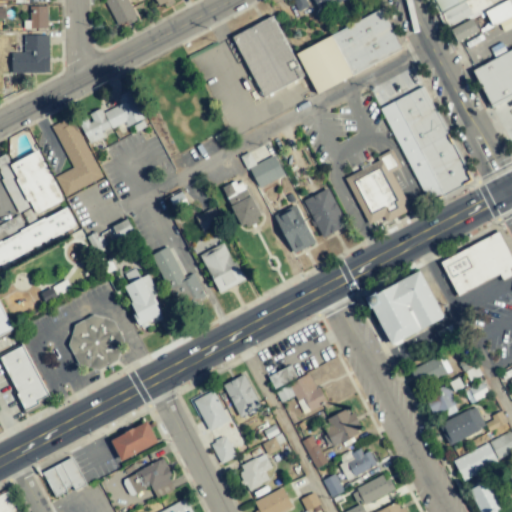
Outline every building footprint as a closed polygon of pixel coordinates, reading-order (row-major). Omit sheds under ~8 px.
[(137,19),(127,0),(104,0),(103,1),(118,29),(137,19)] [(154,0),(159,8),(177,1),(176,0),(154,0)] [(287,0),(294,13),(313,4),(317,12),(342,0),(287,0)] [(511,0),(433,0),(452,27),(468,15),(472,20),(484,12),(494,27),(511,15),(511,0)] [(47,6),(29,6),(29,29),(47,28),(47,6)] [(296,53),(316,93),(401,50),(381,10),(296,53)] [(271,15),(232,34),(263,95),(301,76),(271,15)] [(451,30),(458,43),(478,31),(471,18),(451,30)] [(49,72),(48,35),(23,36),(24,53),(11,53),(11,73),(49,72)] [(511,93),(511,50),(472,68),(488,104),(511,93)] [(427,203),(470,183),(426,87),(383,107),(427,203)] [(88,144),(104,137),(102,132),(125,122),(126,126),(144,118),(131,90),(117,97),(120,105),(102,113),(100,109),(87,115),(88,117),(78,122),(88,144)] [(66,195),(102,178),(72,116),(51,126),(71,168),(56,176),(66,195)] [(35,214),(63,201),(39,151),(9,164),(5,155),(0,157),(0,172),(11,196),(20,191),(26,204),(30,202),(35,214)] [(344,175),(366,225),(383,217),(385,222),(409,211),(391,172),(400,168),(393,153),(344,175)] [(284,175),(274,155),(248,169),(258,188),(284,175)] [(241,179),(221,188),(240,229),(260,219),(241,179)] [(321,238),(346,226),(328,188),(303,199),(321,238)] [(314,244),(296,205),(274,215),(292,254),(314,244)] [(195,216),(202,232),(221,224),(214,208),(195,216)] [(0,240),(0,264),(3,270),(9,266),(7,260),(45,243),(45,241),(76,226),(68,209),(0,240)] [(0,239),(24,227),(18,215),(0,225),(0,239)] [(113,242),(133,231),(127,219),(106,230),(113,242)] [(498,224),(511,253),(511,280),(462,305),(437,255),(498,224)] [(199,255),(218,293),(243,281),(224,243),(199,255)] [(153,255),(178,310),(206,297),(195,274),(184,279),(170,247),(153,255)] [(146,275),(139,278),(135,269),(125,273),(129,284),(124,286),(140,328),(163,319),(146,275)] [(443,320),(420,271),(366,297),(389,345),(443,320)] [(0,335),(13,330),(0,304),(0,335)] [(78,366),(89,369),(96,365),(102,367),(118,360),(123,341),(114,321),(94,316),(73,324),(68,345),(78,366)] [(0,357),(25,410),(49,399),(24,346),(0,357)] [(450,372),(443,355),(409,368),(416,385),(450,372)] [(274,389),(291,380),(285,368),(268,376),(274,389)] [(324,403),(310,373),(288,384),(302,413),(324,403)] [(260,407),(244,374),(222,384),(238,417),(260,407)] [(228,421),(211,388),(191,399),(208,431),(228,421)] [(455,408),(451,392),(428,397),(431,413),(455,408)] [(448,446),(485,428),(475,407),(438,425),(448,446)] [(330,429),(325,431),(332,446),(360,433),(349,408),(326,419),(330,429)] [(123,462),(160,442),(149,422),(112,441),(123,462)] [(495,458),(511,452),(511,437),(511,433),(489,440),(495,458)] [(210,443),(219,464),(235,457),(225,436),(210,443)] [(325,464),(313,436),(301,441),(314,468),(325,464)] [(497,463),(488,444),(452,461),(461,480),(497,463)] [(377,465),(371,451),(363,455),(360,450),(337,460),(345,480),(377,465)] [(264,472),(271,468),(264,454),(237,467),(248,490),(268,480),(264,472)] [(53,496),(73,487),(74,490),(85,485),(72,457),(42,472),(53,496)] [(156,499),(174,490),(168,478),(171,476),(162,458),(123,478),(131,495),(149,485),(156,499)] [(331,497),(342,491),(333,474),(322,480),(331,497)] [(392,492),(385,475),(351,489),(358,505),(342,511),(363,511),(361,505),(392,492)] [(488,511),(500,507),(489,481),(469,489),(478,511),(488,511)] [(256,511),(286,511),(293,509),(282,488),(252,504),(256,511)] [(0,495),(0,511),(17,511),(18,511),(8,491),(0,495)] [(319,505),(314,493),(302,497),(306,510),(319,505)] [(191,511),(184,498),(159,511),(191,511)] [(376,511),(404,511),(398,501),(376,511)]
